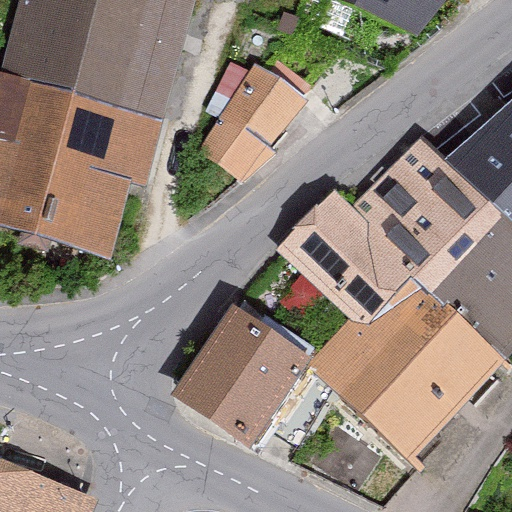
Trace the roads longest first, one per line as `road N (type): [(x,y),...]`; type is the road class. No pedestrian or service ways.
road 1 (residential): [(511,29),(162,313),(59,356)]
road 2 (unclassified): [(153,449),(290,511)]
road 3 (unclassified): [(59,356),(153,449)]
